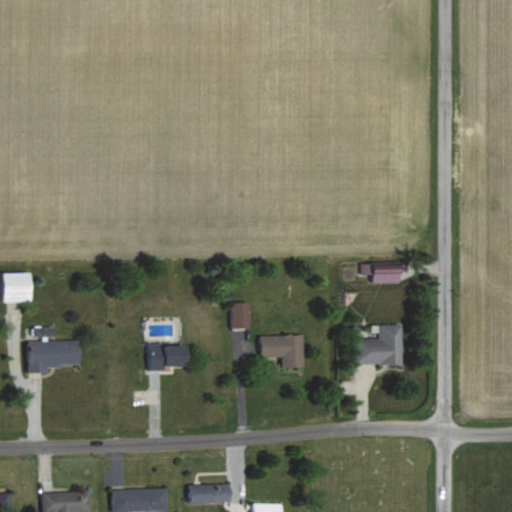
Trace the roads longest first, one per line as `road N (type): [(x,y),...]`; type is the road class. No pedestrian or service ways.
road 1 (residential): [(0,449),(343,430),(511,433)]
road 2 (residential): [(439,511),(443,0)]
